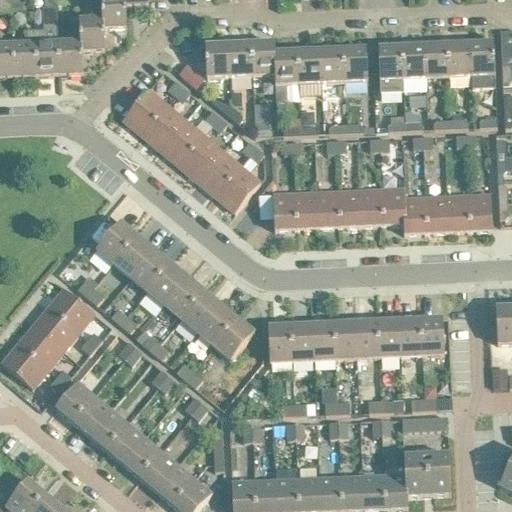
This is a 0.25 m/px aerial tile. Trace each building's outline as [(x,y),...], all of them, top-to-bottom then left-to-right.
[(0,0),(0,14),(11,14),(9,0),(0,0)] [(9,0),(11,14),(23,14),(22,0),(9,0)] [(43,0),(44,13),(56,12),(55,0),(43,0)] [(102,10),(104,34),(126,33),(126,11),(124,0),(114,0),(102,1),(102,10)] [(124,0),(126,11),(148,10),(148,0),(124,0)] [(80,33),(82,57),(105,56),(104,34),(102,10),(92,10),(93,24),(80,24),(80,33)] [(59,80),(58,48),(57,28),(45,29),(45,34),(35,35),(37,81),(59,80)] [(59,80),(83,79),(82,57),(80,33),(70,33),(71,47),(58,48),(59,80)] [(14,82),(37,81),(35,35),(25,35),(25,49),(12,50),(14,82)] [(502,69),(511,69),(511,68),(511,35),(500,36),(501,53),(502,64),(502,69)] [(0,50),(0,42),(0,82),(14,82),(12,50),(0,50)] [(252,81),(275,79),(275,57),(275,47),(250,48),(252,81)] [(473,93),(495,92),(493,47),(471,48),(473,93)] [(229,82),(252,81),(250,48),(228,49),(229,82)] [(473,93),(471,48),(448,49),(450,82),(472,81),(472,93),(473,93)] [(206,83),(226,82),(229,82),(228,49),(205,50),(206,83)] [(426,83),(450,82),(448,49),(424,50),(426,83)] [(426,95),(426,83),(424,50),(402,51),(404,84),(403,84),(404,96),(426,95)] [(380,97),(404,96),(403,84),(404,84),(402,51),(378,52),(380,97)] [(345,86),(368,85),(366,53),(344,54),(345,86)] [(322,87),(345,86),(344,54),(320,55),(322,87)] [(299,88),(322,87),(320,55),(298,56),(299,88)] [(277,105),(288,104),(287,89),(299,88),(298,56),(275,57),(275,79),(276,89),(277,105)] [(503,86),(511,86),(511,69),(502,69),(503,86)] [(175,101),(183,92),(175,85),(168,95),(175,101)] [(183,107),(190,98),(183,92),(175,101),(183,107)] [(142,140),(167,110),(148,94),(123,125),(142,140)] [(226,118),(231,111),(219,101),(213,107),(226,118)] [(160,156),(186,125),(167,110),(142,140),(160,156)] [(238,128),(244,122),(231,111),(226,118),(238,128)] [(212,131),(219,122),(212,116),(205,125),(212,131)] [(452,134),(468,133),(468,127),(465,124),(465,118),(451,119),(452,125),(452,134)] [(479,127),(477,125),(477,118),(473,118),(474,133),(480,133),(497,132),(497,123),(482,123),(479,127)] [(388,137),(405,136),(405,121),(404,120),(390,121),(391,128),(388,131),(388,137)] [(448,125),(447,120),(439,120),(439,125),(436,125),(433,128),(434,134),(452,134),(452,125),(448,125)] [(405,136),(423,135),(422,129),(419,127),(419,121),(405,121),(405,136)] [(219,137),(227,129),(219,122),(212,131),(219,137)] [(179,171),(204,141),(186,125),(160,156),(179,171)] [(329,139),(346,138),(346,129),(332,130),(329,133),(329,139)] [(346,138),(364,137),(364,131),(360,129),(346,129),(346,138)] [(283,141),(302,141),(302,131),(286,132),(283,135),(283,141)] [(302,141),(319,140),(318,134),(315,131),(302,131),(302,141)] [(255,142),(273,141),(273,136),(269,133),(255,133),(255,142)] [(467,152),(476,151),(476,139),(466,140),(467,152)] [(458,152),(467,152),(466,140),(457,140),(458,152)] [(198,187),(223,156),(204,141),(179,171),(198,187)] [(424,154),(434,153),(433,141),(424,142),(424,154)] [(415,154),(424,154),(424,142),(414,142),(415,154)] [(381,156),(390,156),(390,143),(380,144),(381,156)] [(372,156),(381,156),(380,144),(371,144),(372,156)] [(337,158),(346,158),(346,145),(337,146),(337,158)] [(497,162),(506,161),(505,145),(496,145),(497,162)] [(327,159),(335,158),(337,158),(337,146),(326,146),(327,159)] [(285,160),(295,160),(295,147),(284,148),(285,160)] [(296,169),(305,168),(304,147),(295,147),(295,160),(296,169)] [(249,163),(256,154),(249,148),(242,157),(249,163)] [(256,169),(263,160),(256,154),(249,163),(256,169)] [(216,202),(241,172),(223,156),(198,187),(216,202)] [(497,178),(507,178),(506,161),(497,162),(497,178)] [(235,218),(248,202),(260,187),(241,172),(216,202),(235,218)] [(499,207),(508,206),(507,189),(498,189),(499,207)] [(382,230),(403,229),(402,194),(380,195),(382,230)] [(404,203),(404,194),(402,194),(403,229),(404,239),(426,238),(424,202),(404,203)] [(360,231),(382,230),(380,195),(359,196),(360,231)] [(339,232),(360,231),(359,196),(337,197),(339,232)] [(317,233),(339,232),(337,197),(316,198),(317,233)] [(296,234),(317,233),(316,198),(294,199),(296,234)] [(274,235),(296,234),(294,199),(273,200),(274,235)] [(470,236),(492,235),(490,199),(468,200),(470,236)] [(448,237),(470,236),(468,200),(446,201),(448,237)] [(426,238),(448,237),(446,201),(424,202),(426,238)] [(499,224),(509,224),(508,206),(499,207),(499,224)] [(130,236),(120,227),(97,255),(114,269),(138,240),(131,235),(130,236)] [(130,283),(153,255),(144,247),(145,246),(138,240),(114,269),(130,283)] [(78,266),(89,277),(102,264),(92,253),(78,266)] [(163,263),(153,255),(130,283),(147,297),(171,268),(164,262),(163,263)] [(164,311),(187,283),(177,275),(178,274),(171,268),(147,297),(164,311)] [(197,291),(187,283),(164,311),(180,325),(205,296),(197,289),(197,291)] [(88,303),(94,294),(85,287),(79,295),(88,303)] [(79,338),(95,319),(64,294),(49,313),(79,338)] [(96,309),(102,301),(94,294),(88,303),(96,309)] [(197,339),(221,310),(211,302),(211,301),(205,296),(180,325),(197,339)] [(230,318),(221,310),(197,339),(214,353),(238,323),(231,317),(230,318)] [(497,349),(511,347),(511,310),(509,311),(509,312),(496,313),(497,349)] [(63,356),(79,338),(49,313),(33,331),(63,356)] [(120,329),(127,321),(118,314),(111,322),(120,329)] [(128,336),(135,328),(127,321),(120,329),(128,336)] [(231,367),(242,353),(254,338),(244,330),(245,329),(238,323),(214,353),(231,367)] [(401,362),(422,361),(421,323),(411,324),(411,325),(399,326),(401,362)] [(429,324),(429,323),(421,323),(422,361),(444,360),(442,324),(429,324)] [(357,364),(379,363),(377,325),(368,326),(368,327),(355,328),(357,364)] [(386,326),(386,325),(377,325),(379,363),(401,362),(399,326),(386,326)] [(313,365),(335,364),(333,327),(325,328),(325,329),(312,330),(313,365)] [(343,328),(343,327),(333,327),(335,364),(357,364),(355,328),(343,328)] [(270,367),(292,366),(290,329),(282,330),(282,331),(268,332),(270,367)] [(300,330),(300,329),(290,329),(292,366),(313,365),(312,330),(300,330)] [(48,375),(63,356),(33,331),(18,350),(48,375)] [(162,365),(180,343),(172,337),(161,350),(160,349),(154,358),(162,365)] [(96,353),(102,346),(94,339),(88,346),(96,353)] [(154,358),(160,349),(149,340),(143,349),(154,358)] [(90,360),(96,353),(88,346),(82,353),(90,360)] [(125,365),(135,352),(130,347),(119,360),(125,365)] [(32,394),(45,378),(48,375),(18,350),(2,369),(32,394)] [(131,370),(141,357),(135,352),(125,365),(131,370)] [(186,385),(193,377),(183,369),(177,377),(186,385)] [(66,390),(72,382),(64,375),(58,383),(66,390)] [(159,393),(169,380),(163,375),(152,388),(159,393)] [(196,392),(202,384),(193,377),(186,385),(196,392)] [(165,398),(176,386),(169,380),(159,393),(165,398)] [(60,397),(66,390),(58,383),(52,390),(60,397)] [(72,427),(95,400),(78,386),(56,413),(72,427)] [(423,405),(420,405),(420,395),(411,395),(412,415),(424,415),(423,405)] [(89,441),(111,414),(95,400),(72,427),(89,441)] [(192,421),(203,408),(196,403),(185,416),(192,421)] [(381,405),(381,417),(403,416),(402,404),(381,405)] [(381,417),(381,405),(368,406),(369,417),(381,417)] [(424,415),(435,415),(435,405),(423,405),(424,415)] [(198,427),(209,414),(203,408),(192,421),(198,427)] [(326,421),(337,420),(336,409),(326,410),(326,421)] [(337,420),(347,420),(347,409),(336,409),(337,420)] [(282,422),(294,422),(293,411),(281,412),(282,422)] [(294,422),(306,421),(305,411),(293,411),(294,422)] [(106,455),(128,428),(111,414),(89,441),(106,455)] [(373,441),(381,440),(381,424),(372,425),(373,441)] [(381,440),(389,440),(389,424),(381,424),(381,440)] [(329,442),(337,441),(337,426),(329,426),(329,442)] [(337,441),(345,441),(345,426),(337,426),(337,441)] [(296,443),(304,443),(304,427),(295,428),(296,443)] [(123,469),(145,442),(128,428),(106,455),(123,469)] [(287,444),(296,443),(295,428),(287,428),(287,444)] [(243,445),(251,445),(250,429),(242,429),(243,445)] [(251,445),(259,445),(258,429),(250,429),(251,445)] [(140,483),(162,456),(145,442),(123,469),(140,483)] [(213,460),(223,460),(222,444),(213,444),(213,460)] [(451,500),(449,458),(437,459),(437,456),(435,454),(428,454),(426,456),(424,454),(418,455),(416,456),(416,460),(404,460),(405,479),(406,479),(407,502),(451,500)] [(156,497),(179,470),(162,456),(140,483),(156,497)] [(214,477),(224,476),(223,460),(213,460),(214,477)] [(511,497),(511,463),(499,492),(511,497)] [(173,511),(195,484),(179,470),(156,497),(173,511)] [(407,511),(407,502),(406,479),(405,479),(384,480),(385,511),(407,511)] [(385,511),(384,480),(362,481),(363,511),(385,511)] [(341,511),(363,511),(362,481),(341,482),(341,511)] [(341,511),(341,482),(319,483),(320,511),(341,511)] [(320,511),(319,483),(297,484),(298,511),(320,511)] [(6,511),(32,511),(44,498),(27,484),(5,510),(6,511)] [(174,511),(200,511),(203,509),(212,498),(195,484),(173,511),(174,511)] [(276,511),(298,511),(297,484),(275,485),(276,511)] [(276,511),(275,485),(253,486),(254,511),(276,511)] [(232,487),(232,502),(232,511),(254,511),(253,486),(232,487)] [(60,511),(61,511),(44,498),(32,511),(60,511)]
